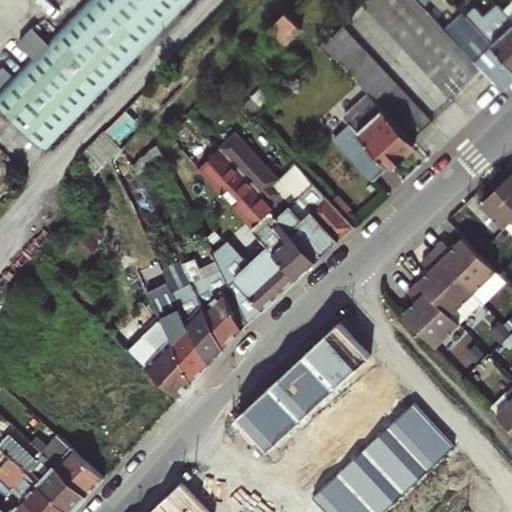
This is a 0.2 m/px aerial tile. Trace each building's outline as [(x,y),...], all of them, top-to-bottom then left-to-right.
[(84,0),(75,10),(130,63),(189,0),(84,0)] [(479,71),(411,0),(372,0),(363,11),(449,102),(479,71)] [(0,88),(0,108),(45,151),(130,63),(75,10),(0,88)] [(477,10),(467,19),(492,45),(511,66),(511,22),(502,11),(489,23),(477,10)] [(268,28),(289,49),(306,33),(285,11),(268,28)] [(341,33),(324,51),(364,93),(410,141),(429,122),(341,33)] [(502,91),(511,82),(511,66),(492,45),(475,62),(502,91)] [(373,181),(414,145),(410,141),(364,93),(340,117),(346,123),(331,138),(373,181)] [(245,116),(252,123),(266,109),(259,102),(245,116)] [(98,138),(109,161),(121,148),(103,132),(98,138)] [(225,154),(224,155),(321,258),(355,227),(320,191),(297,213),(278,192),(285,186),(235,134),(220,149),(225,154)] [(109,161),(98,138),(82,154),(93,177),(109,161)] [(198,170),(274,251),(299,277),(321,258),(224,155),(225,154),(220,149),(198,170)] [(511,177),(486,202),(509,225),(511,221),(511,177)] [(174,270),(184,266),(166,228),(156,233),(174,270)] [(450,236),(438,247),(478,288),(501,266),(484,249),(469,233),(457,244),(450,236)] [(478,288),(438,247),(427,257),(436,266),(424,278),(463,319),(486,296),(478,288)] [(299,277),(274,251),(249,274),(235,259),(228,265),(221,258),(219,260),(249,324),(299,277)] [(224,349),(243,329),(228,299),(222,302),(214,285),(207,288),(195,266),(186,270),(189,277),(199,297),(224,349)] [(191,301),(199,297),(189,277),(181,281),(191,301)] [(464,320),(463,319),(424,278),(413,288),(421,297),(407,310),(438,344),(464,320)] [(209,366),(224,349),(199,297),(191,301),(181,281),(170,287),(209,366)] [(151,296),(165,324),(193,383),(209,366),(170,287),(151,296)] [(34,317),(43,326),(53,335),(67,320),(48,302),(34,317)] [(164,357),(151,372),(179,397),(193,383),(165,324),(148,342),(164,357)] [(179,397),(151,372),(128,350),(124,356),(133,364),(124,374),(166,412),(179,397)] [(81,361),(98,377),(152,428),(166,412),(124,374),(116,366),(109,375),(87,354),(81,361)] [(20,375),(8,363),(0,372),(0,379),(9,387),(20,375)] [(81,394),(90,402),(135,445),(152,428),(98,377),(81,394)] [(511,393),(511,401),(502,411),(511,421),(511,388),(510,391),(511,393)] [(76,419),(120,461),(135,445),(90,402),(76,419)] [(104,478),(120,461),(76,419),(73,416),(62,428),(57,424),(53,429),(57,433),(104,478)] [(6,430),(0,436),(0,447),(68,511),(73,511),(88,496),(40,451),(35,457),(6,430)] [(57,433),(40,451),(88,496),(104,478),(57,433)] [(68,511),(0,447),(0,477),(11,488),(36,511),(68,511)] [(182,492),(197,511),(206,502),(187,486),(182,492)] [(36,511),(11,488),(7,492),(19,504),(11,511),(36,511)] [(195,511),(197,511),(182,492),(179,496),(176,494),(158,511),(195,511)]
